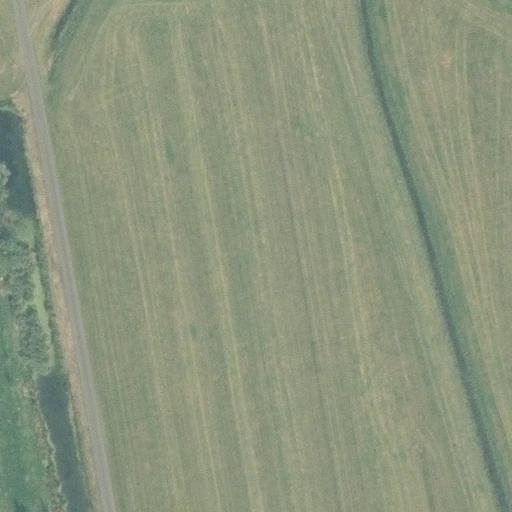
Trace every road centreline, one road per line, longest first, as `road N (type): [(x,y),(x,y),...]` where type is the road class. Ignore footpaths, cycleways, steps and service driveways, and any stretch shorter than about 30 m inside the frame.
road 1 (track): [(474,511),(327,0)]
road 2 (unclassified): [(109,511),(16,0)]
